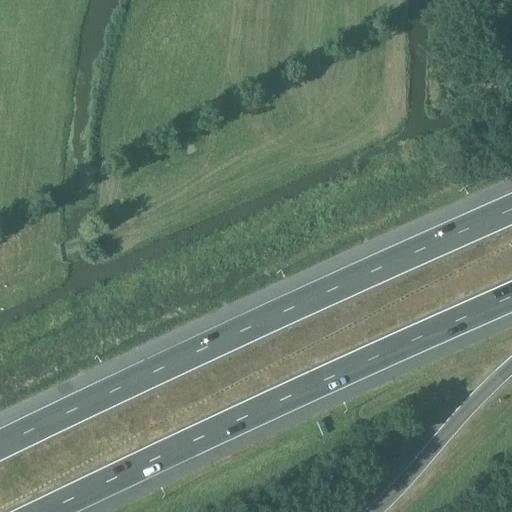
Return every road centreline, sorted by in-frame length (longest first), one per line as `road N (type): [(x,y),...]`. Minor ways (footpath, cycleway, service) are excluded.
road 1 (motorway): [(511,212),(0,447)]
road 2 (motorway): [(47,511),(511,298)]
road 3 (motorway): [(372,511),(511,366)]
